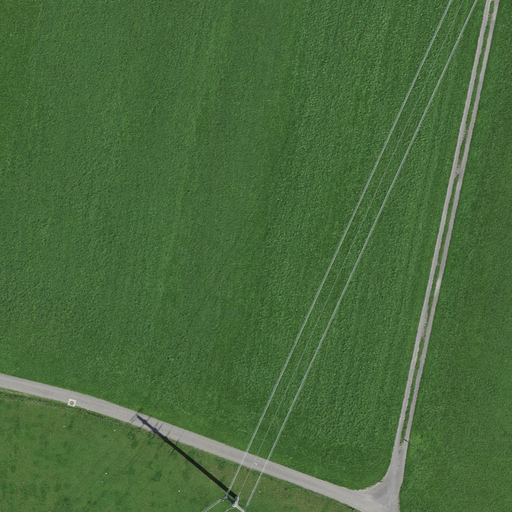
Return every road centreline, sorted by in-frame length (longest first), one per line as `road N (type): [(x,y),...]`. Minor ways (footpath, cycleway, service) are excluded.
road 1 (track): [(497,0),(384,511)]
road 2 (track): [(378,511),(116,413),(0,381)]
